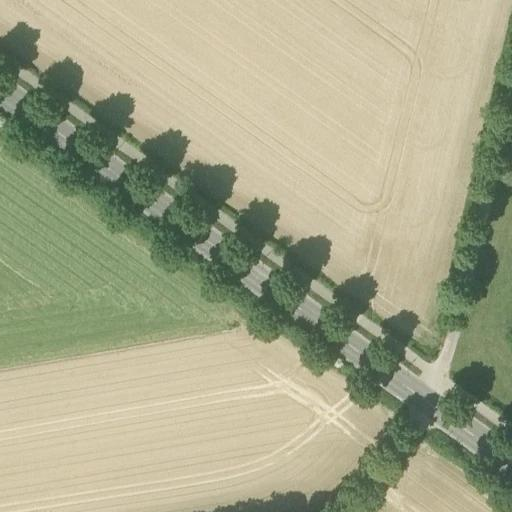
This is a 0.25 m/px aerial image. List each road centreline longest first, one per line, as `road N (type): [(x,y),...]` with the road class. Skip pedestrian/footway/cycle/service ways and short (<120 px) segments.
road 1 (residential): [(511,467),(0,92)]
road 2 (track): [(427,407),(511,100)]
